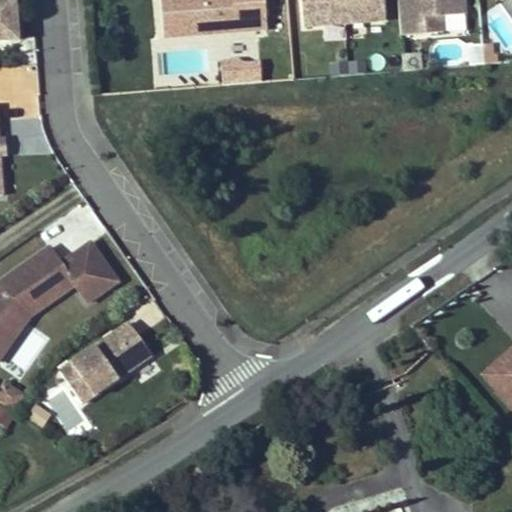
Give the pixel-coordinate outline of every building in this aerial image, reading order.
[(267,31),(264,0),(159,0),(163,40),(267,31)] [(385,0),(299,0),(302,31),(387,24),(385,0)] [(464,16),(462,0),(397,0),(401,38),(443,34),(441,18),(464,16)] [(0,43),(17,42),(13,1),(0,2),(0,43)] [(471,37),(469,16),(464,16),(441,18),(443,34),(443,39),(471,37)] [(260,55),(219,60),(222,85),(263,80),(260,55)] [(115,280),(88,241),(59,261),(48,246),(6,275),(8,279),(0,284),(0,325),(4,320),(17,329),(27,315),(72,283),(84,301),(115,280)] [(0,353),(17,329),(4,320),(0,325),(0,353)] [(79,401),(148,353),(127,322),(57,370),(79,401)] [(511,412),(511,342),(477,373),(511,412)] [(40,388),(62,434),(83,424),(62,378),(40,388)] [(0,389),(0,395),(3,398),(9,390),(3,385),(0,389)] [(3,398),(0,395),(0,407),(12,416),(23,400),(9,390),(3,398)] [(207,484),(198,470),(176,485),(185,499),(207,484)]
